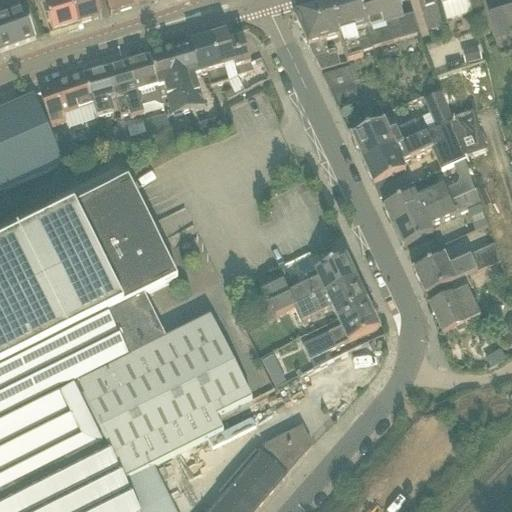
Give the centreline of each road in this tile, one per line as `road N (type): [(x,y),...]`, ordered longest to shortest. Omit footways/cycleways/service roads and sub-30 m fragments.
road 1 (unclassified): [(405,372),(413,341),(408,308),(264,0)]
road 2 (tertiary): [(0,79),(241,0)]
road 3 (unclassified): [(291,511),(405,372)]
